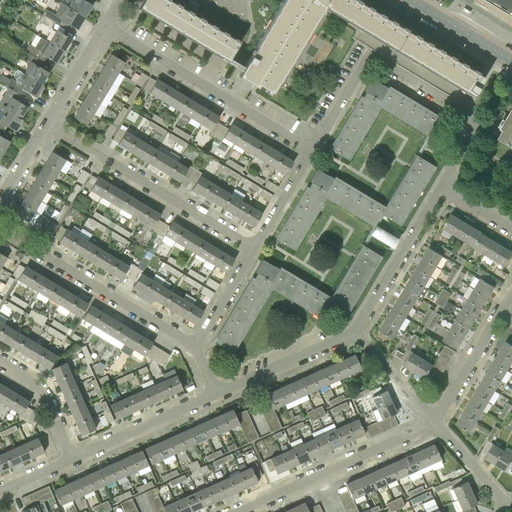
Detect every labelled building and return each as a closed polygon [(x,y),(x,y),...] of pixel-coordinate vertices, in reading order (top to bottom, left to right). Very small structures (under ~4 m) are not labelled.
[(68,7),(85,17),(92,5),(83,0),(72,0),(68,7)] [(240,43),(217,29),(169,0),(144,0),(139,9),(140,9),(141,7),(230,60),(240,43)] [(280,85),(311,33),(327,7),(474,95),(485,78),(355,0),(281,0),(254,46),(256,47),(239,76),(257,87),(259,85),(273,93),(278,84),(280,85)] [(511,0),(494,0),(500,3),(511,10),(511,0)] [(85,17),(68,7),(67,6),(59,18),(78,29),(85,17)] [(55,22),(57,17),(46,10),(43,14),(55,22)] [(50,28),(55,22),(43,14),(39,21),(50,28)] [(50,42),(64,51),(65,49),(66,50),(70,45),(69,44),(72,39),(57,30),(50,42)] [(44,62),(47,57),(57,63),(60,58),(62,58),(65,53),(64,53),(64,51),(50,42),(42,38),(35,48),(29,44),(25,51),(26,52),(40,60),(44,62)] [(23,74),(42,84),(49,72),(37,65),(40,60),(26,52),(21,60),(29,64),(23,74)] [(105,65),(118,73),(125,63),(111,54),(105,65)] [(112,83),(118,73),(105,65),(99,75),(112,83)] [(6,86),(8,87),(20,95),(23,89),(36,97),(44,85),(42,84),(23,74),(16,70),(11,78),(9,81),(7,85),(6,86)] [(135,83),(141,87),(148,76),(141,73),(135,83)] [(92,86),(106,94),(112,83),(99,75),(92,86)] [(149,93),(159,99),(168,86),(157,79),(156,82),(150,78),(143,89),(149,93)] [(340,136),(332,150),(349,160),(357,147),(365,134),(373,121),(376,116),(381,108),(392,115),(404,122),(416,129),(428,136),(438,119),(426,112),(415,105),(403,97),(391,90),(388,88),(382,84),(382,85),(371,78),(364,91),(366,92),(363,97),(355,110),(347,123),(340,136)] [(86,96),(100,104),(106,94),(92,86),(86,96)] [(159,99),(170,106),(178,92),(168,86),(159,99)] [(0,105),(21,118),(28,107),(21,103),(24,97),(20,95),(8,87),(0,100),(0,105)] [(130,95),(135,97),(140,90),(135,87),(130,95)] [(170,106),(180,112),(188,98),(178,92),(170,106)] [(126,102),(130,105),(135,97),(130,95),(126,102)] [(80,106),(94,114),(100,104),(86,96),(80,106)] [(180,112),(190,118),(199,104),(188,98),(180,112)] [(190,118),(201,124),(209,111),(199,104),(190,118)] [(0,129),(1,130),(4,131),(7,126),(16,131),(23,119),(21,118),(0,105),(0,129)] [(74,117),(87,125),(94,114),(80,106),(74,117)] [(118,114),(123,117),(127,110),(123,107),(118,114)] [(511,110),(510,113),(504,124),(501,129),(503,130),(498,138),(511,146),(511,110)] [(223,138),(228,129),(216,122),(219,117),(209,111),(201,124),(211,130),(209,133),(222,141),(223,138)] [(113,123),(118,126),(123,117),(118,114),(113,123)] [(160,124),(162,119),(154,114),(151,119),(160,124)] [(167,128),(170,124),(162,119),(160,124),(167,128)] [(155,130),(158,126),(150,121),(147,126),(155,130)] [(104,135),(110,139),(116,128),(110,124),(104,135)] [(223,138),(234,144),(242,131),(231,124),(228,129),(223,138)] [(163,135),(165,131),(158,126),(155,130),(163,135)] [(180,136),(182,131),(174,127),(172,131),(180,136)] [(118,145),(128,151),(136,137),(126,131),(125,132),(119,128),(112,140),(118,143),(118,145)] [(0,152),(2,153),(9,142),(0,136),(0,132),(1,130),(0,129),(0,152)] [(187,141),(190,136),(182,131),(180,136),(187,141)] [(234,144),(244,150),(252,137),(242,131),(234,144)] [(168,138),(175,143),(178,138),(170,134),(168,138)] [(128,151),(138,157),(147,143),(136,137),(128,151)] [(244,150),(254,157),(262,143),(252,137),(244,150)] [(183,147),(186,143),(178,138),(175,143),(183,147)] [(138,157),(149,164),(157,150),(147,143),(138,157)] [(254,157),(265,163),(273,149),(262,143),(254,157)] [(265,163),(275,169),(283,156),(273,149),(265,163)] [(149,164),(159,170),(167,156),(157,150),(149,164)] [(46,162),(59,171),(66,160),(52,152),(46,162)] [(159,170),(170,176),(178,162),(167,156),(159,170)] [(275,169),(285,175),(294,162),(283,156),(275,169)] [(408,214),(415,203),(422,191),(429,179),(436,167),(418,157),(411,169),(404,180),(397,192),(390,204),(383,216),(388,219),(401,226),(408,214)] [(233,168),(236,164),(228,159),(226,163),(233,168)] [(53,181),(59,171),(46,162),(40,173),(53,181)] [(189,181),(195,170),(189,166),(188,168),(178,162),(170,176),(180,182),(183,177),(189,181)] [(241,173),(243,168),(236,164),(233,168),(241,173)] [(230,175),(232,171),(224,166),(222,170),(230,175)] [(375,223),(376,223),(381,214),(384,209),(372,202),(360,195),(348,188),(337,181),(317,169),(309,181),(312,183),(309,188),(301,201),(293,214),(285,227),(277,240),(295,251),(303,238),(310,225),(318,212),(326,199),(338,206),(350,213),(361,220),(373,227),(375,223)] [(76,181),(82,185),(89,173),(83,170),(76,181)] [(192,190),(202,196),(210,182),(200,176),(202,173),(195,170),(189,181),(195,185),(192,190)] [(237,179),(239,175),(232,171),(230,175),(237,179)] [(254,180),(256,176),(249,172),(246,176),(254,180)] [(34,183),(47,191),(53,181),(40,173),(34,183)] [(90,190),(100,197),(109,183),(98,177),(97,179),(91,175),(84,186),(90,190)] [(261,185),(264,181),(256,176),(254,180),(261,185)] [(250,187),(252,183),(245,178),(242,183),(250,187)] [(264,187),(275,193),(278,187),(268,181),(264,187)] [(202,196),(213,202),(221,188),(210,182),(202,196)] [(27,193),(41,202),(47,191),(34,183),(27,193)] [(100,197),(111,203),(119,189),(109,183),(100,197)] [(257,192),(260,188),(252,183),(250,187),(257,192)] [(71,192),(76,195),(81,187),(76,184),(71,192)] [(213,202),(223,208),(231,195),(221,188),(213,202)] [(119,213),(121,209),(129,196),(119,189),(111,203),(108,207),(119,213)] [(259,195),(269,201),(273,196),(263,189),(259,195)] [(67,200),(72,203),(76,195),(71,192),(67,200)] [(21,204),(35,211),(41,202),(27,193),(21,204)] [(223,208),(233,215),(242,201),(231,195),(223,208)] [(121,209),(132,215),(140,202),(129,196),(121,209)] [(233,215),(244,221),(252,207),(242,201),(233,215)] [(132,215),(142,222),(150,208),(140,202),(132,215)] [(35,211),(21,204),(15,214),(28,222),(35,211)] [(59,213),(64,216),(68,207),(64,205),(59,213)] [(244,221),(254,227),(262,214),(252,207),(244,221)] [(150,230),(157,234),(163,223),(157,219),(160,214),(150,208),(142,222),(152,228),(150,230)] [(100,221),(103,216),(95,212),(92,216),(100,221)] [(54,220),(59,223),(64,216),(59,213),(54,220)] [(443,228),(454,235),(462,220),(451,214),(443,228)] [(108,226),(111,221),(103,216),(100,221),(108,226)] [(96,228),(99,223),(91,219),(88,223),(96,228)] [(454,235),(464,241),(472,227),(462,220),(454,235)] [(45,232),(51,236),(58,225),(51,222),(45,232)] [(169,227),(163,223),(157,234),(152,241),(158,245),(163,238),(164,235),(175,241),(183,228),(172,222),(169,227)] [(104,232),(107,228),(99,223),(96,228),(104,232)] [(121,233),(123,229),(116,224),(113,229),(121,233)] [(59,242),(69,248),(77,235),(80,230),(73,226),(71,231),(67,229),(66,230),(60,226),(54,238),(60,241),(59,242)] [(371,235),(376,238),(390,246),(395,238),(390,235),(376,227),(376,228),(371,235)] [(474,247),(482,234),(483,233),(472,227),(464,241),(474,247)] [(175,241),(185,248),(193,234),(183,228),(175,241)] [(128,238),(131,233),(123,229),(121,233),(128,238)] [(109,236),(116,240),(119,235),(111,231),(109,236)] [(185,248),(195,254),(204,240),(193,234),(185,248)] [(474,248),(484,254),(493,240),(482,234),(474,247),(474,248)] [(69,248),(80,255),(88,241),(77,235),(69,248)] [(125,245),(127,240),(119,235),(116,240),(125,245)] [(195,254),(206,260),(214,247),(204,240),(195,254)] [(484,254),(494,260),(503,246),(493,240),(484,254)] [(80,255),(90,261),(98,248),(88,241),(80,255)] [(436,248),(443,252),(445,248),(438,244),(436,248)] [(329,305),(330,305),(347,315),(354,304),(361,292),(368,280),(375,268),(376,267),(382,257),(365,246),(358,258),(351,270),(343,281),(336,293),(329,305)] [(511,251),(503,246),(494,260),(505,267),(511,254),(511,251)] [(206,260),(216,266),(224,253),(214,247),(206,260)] [(423,258),(437,266),(443,256),(429,247),(423,258)] [(90,261),(100,267),(109,254),(98,248),(90,261)] [(443,252),(450,257),(452,252),(445,248),(443,252)] [(216,266),(227,273),(235,259),(224,253),(216,266)] [(100,267),(111,273),(119,260),(109,254),(100,267)] [(138,267),(152,275),(159,264),(144,256),(138,267)] [(174,266),(177,261),(169,256),(166,261),(174,266)] [(456,261),(463,265),(466,260),(459,256),(456,261)] [(431,277),(437,266),(423,258),(417,268),(431,277)] [(264,302),(272,289),(284,296),(296,303),(307,310),(319,317),(330,300),(318,293),(306,285),(294,278),(282,271),(262,259),(255,272),(257,273),(254,278),(247,291),(239,304),(231,317),(224,329),(216,342),(234,353),(241,340),(249,327),(257,314),(264,302)] [(124,275),(130,278),(137,268),(130,263),(129,266),(119,260),(111,273),(121,280),(124,275)] [(463,265),(470,269),(473,265),(466,260),(463,265)] [(174,266),(182,270),(185,266),(177,261),(174,266)] [(170,272),(173,268),(165,263),(162,268),(170,272)] [(12,275),(18,278),(25,268),(19,264),(12,275)] [(36,272),(26,266),(25,268),(18,278),(18,280),(28,286),(36,272)] [(450,274),(454,277),(459,270),(454,267),(450,274)] [(143,293),(152,280),(142,274),(144,271),(137,268),(130,278),(136,282),(133,287),(143,293)] [(170,272),(178,277),(180,273),(173,268),(170,272)] [(425,287),(431,277),(417,268),(410,279),(425,287)] [(477,273),(484,277),(486,273),(479,268),(477,273)] [(195,278),(197,274),(190,269),(187,273),(195,278)] [(28,286),(38,292),(47,279),(36,272),(28,286)] [(457,279),(461,281),(465,274),(461,272),(457,279)] [(484,277),(491,281),(494,277),(486,273),(484,277)] [(203,283),(205,278),(197,274),(195,278),(203,283)] [(446,281),(450,284),(454,277),(450,274),(446,281)] [(190,285),(193,280),(186,276),(183,280),(190,285)] [(6,284),(10,287),(14,280),(10,277),(6,284)] [(216,291),(219,284),(209,278),(205,284),(216,291)] [(474,289),(489,297),(495,287),(480,278),(474,289)] [(46,304),(49,298),(57,285),(47,279),(38,292),(35,297),(46,304)] [(418,297),(425,287),(410,279),(404,289),(418,297)] [(453,286),(457,288),(461,281),(457,279),(453,286)] [(143,293),(154,299),(162,286),(152,280),(143,293)] [(199,290),(201,285),(193,280),(190,285),(199,290)] [(1,293),(5,295),(10,287),(6,284),(1,293)] [(49,298),(59,305),(67,291),(57,285),(49,298)] [(154,299),(164,306),(172,292),(162,286),(154,299)] [(489,297),(474,289),(470,286),(464,297),(468,299),(482,308),(489,297)] [(210,299),(214,293),(203,287),(200,293),(210,299)] [(412,308),(418,297),(404,289),(398,299),(412,308)] [(439,296),(443,298),(447,292),(443,289),(439,296)] [(59,305),(70,311),(78,297),(67,291),(59,305)] [(164,306),(174,312),(183,299),(172,292),(164,306)] [(451,294),(447,292),(443,298),(447,301),(451,294)] [(174,312),(185,318),(193,305),(196,300),(185,294),(183,299),(174,312)] [(17,304),(20,300),(12,295),(10,299),(17,304)] [(435,303),(439,305),(443,298),(439,296),(435,303)] [(78,297),(70,311),(80,317),(88,303),(78,297)] [(443,298),(439,305),(443,308),(447,301),(443,298)] [(406,318),(412,308),(398,299),(392,310),(406,318)] [(462,310),(476,318),(482,308),(468,299),(462,310)] [(25,309),(28,304),(20,300),(17,304),(25,309)] [(13,311),(16,307),(8,302),(5,306),(13,311)] [(83,319),(93,325),(101,312),(91,305),(83,319)] [(185,318),(195,324),(203,311),(193,305),(185,318)] [(21,316),(24,311),(16,307),(13,311),(21,316)] [(30,311),(29,313),(38,317),(40,313),(32,308),(30,311)] [(425,316),(430,318),(434,311),(429,309),(425,316)] [(385,320),(400,329),(406,318),(392,310),(385,320)] [(455,320),(470,329),(476,318),(462,310),(455,320)] [(93,325),(103,331),(111,318),(101,312),(93,325)] [(35,322),(38,317),(29,313),(27,317),(35,322)] [(40,313),(38,317),(45,322),(46,320),(48,318),(40,313)] [(432,320),(436,322),(440,315),(436,313),(432,320)] [(421,323),(425,325),(430,318),(425,316),(421,323)] [(42,326),(45,322),(38,317),(35,322),(42,326)] [(103,331),(114,337),(122,324),(111,318),(103,331)] [(59,329),(61,324),(53,320),(51,324),(59,329)] [(400,329),(385,320),(379,330),(393,339),(400,329)] [(428,327),(432,329),(436,322),(432,320),(428,327)] [(449,330),(464,339),(470,329),(455,320),(449,330)] [(0,332),(0,339),(7,344),(15,331),(5,324),(0,332)] [(61,324),(59,329),(66,333),(69,329),(61,324)] [(114,337),(124,344),(132,330),(122,324),(114,337)] [(55,336),(57,331),(49,327),(47,331),(55,336)] [(124,344),(134,350),(142,337),(132,330),(124,344)] [(443,341),(457,349),(464,339),(449,330),(443,341)] [(7,344),(17,350),(26,337),(15,331),(7,344)] [(62,340),(65,336),(57,331),(55,336),(62,340)] [(79,343),(81,338),(73,333),(71,338),(79,343)] [(410,341),(414,344),(418,337),(414,334),(410,341)] [(17,350),(28,357),(36,343),(26,337),(17,350)] [(142,337),(134,350),(145,356),(152,344),(153,343),(142,337)] [(407,349),(410,351),(414,344),(410,341),(406,348),(407,349)] [(500,352),(511,359),(511,344),(506,341),(500,352)] [(28,357),(38,363),(46,349),(36,343),(28,357)] [(145,356),(151,359),(158,348),(152,344),(145,356)] [(85,357),(90,355),(86,345),(81,348),(85,357)] [(442,351),(452,357),(456,352),(446,346),(442,351)] [(151,359),(157,363),(164,352),(158,348),(151,359)] [(49,369),(49,368),(57,356),(46,349),(38,363),(49,369)] [(423,359),(410,351),(407,349),(404,354),(401,359),(406,363),(404,367),(415,373),(423,359)] [(401,359),(404,354),(398,351),(395,356),(401,359)] [(449,362),(452,357),(442,351),(439,356),(449,362)] [(157,363),(163,366),(170,355),(164,352),(157,363)] [(493,362),(507,370),(511,362),(511,359),(500,352),(493,362)] [(363,374),(362,369),(355,354),(344,359),(351,374),(353,379),(363,374)] [(446,368),(449,362),(439,356),(436,362),(446,368)] [(339,379),(351,374),(344,359),(333,364),(339,379)] [(423,359),(415,373),(425,379),(430,372),(434,365),(423,359)] [(443,373),(446,368),(436,362),(434,365),(433,367),(443,373)] [(487,372),(501,381),(507,370),(493,362),(487,372)] [(56,380),(70,374),(65,363),(51,369),(56,380)] [(96,374),(101,371),(97,363),(92,365),(96,374)] [(328,384),(339,379),(333,364),(322,369),(328,384)] [(140,375),(148,371),(146,366),(137,370),(140,375)] [(440,378),(443,373),(433,367),(430,372),(440,378)] [(317,389),(328,384),(322,369),(311,374),(317,389)] [(481,383),(495,391),(501,381),(487,372),(481,383)] [(126,381),(134,377),(132,373),(124,376),(126,381)] [(61,391),(75,385),(70,374),(56,380),(61,391)] [(306,394),(317,389),(311,374),(300,379),(306,394)] [(101,384),(109,380),(107,375),(98,379),(101,384)] [(165,380),(172,394),(183,389),(177,375),(165,380)] [(118,385),(126,381),(124,376),(116,380),(118,385)] [(94,389),(99,387),(95,379),(90,381),(94,389)] [(295,399),(306,394),(300,379),(289,384),(295,399)] [(161,399),(172,394),(165,380),(154,385),(161,399)] [(104,391),(112,387),(110,382),(102,386),(104,391)] [(0,401),(0,402),(8,389),(0,383),(0,401)] [(475,393),(489,401),(495,391),(481,383),(475,393)] [(284,404),(295,399),(289,384),(277,389),(284,404)] [(66,402),(80,396),(75,385),(61,391),(66,402)] [(150,404),(161,399),(154,385),(143,390),(150,404)] [(98,398),(103,396),(99,387),(94,389),(98,398)] [(369,392),(370,394),(371,398),(376,409),(392,402),(387,391),(382,393),(380,387),(370,391),(369,392)] [(0,402),(11,408),(19,395),(8,389),(0,402)] [(273,409),(284,404),(277,389),(266,394),(269,400),(272,405),(273,409)] [(360,393),(362,397),(370,394),(369,392),(370,391),(368,389),(363,391),(360,393)] [(139,409),(150,404),(143,390),(132,395),(139,409)] [(359,393),(353,396),(352,396),(354,401),(362,397),(360,393),(359,393)] [(469,403),(483,412),(489,401),(475,393),(469,403)] [(21,414),(26,406),(29,401),(19,395),(11,408),(21,414)] [(128,414),(139,409),(132,395),(121,400),(128,414)] [(338,403),(345,400),(343,395),(335,398),(338,403)] [(71,413),(85,407),(80,396),(66,402),(71,413)] [(330,406),(338,403),(335,398),(328,401),(330,406)] [(117,419),(128,414),(121,400),(110,405),(117,419)] [(261,410),(272,405),(269,400),(258,405),(261,410)] [(104,411),(109,409),(105,401),(100,403),(104,411)] [(341,410),(348,407),(346,402),(339,405),(341,410)] [(388,417),(393,415),(397,413),(392,402),(376,409),(372,410),(378,422),(382,420),(388,417)] [(462,414),(476,422),(483,412),(469,403),(462,414)] [(503,410),(507,413),(511,405),(507,403),(503,410)] [(263,416),(274,411),(273,409),(272,405),(261,410),(263,416)] [(333,414),(341,410),(339,405),(331,409),(333,414)] [(19,417),(26,421),(33,410),(26,406),(21,414),(19,417)] [(76,424),(90,418),(85,407),(71,413),(76,424)] [(107,423),(114,420),(109,409),(104,411),(102,412),(107,423)] [(238,421),(235,415),(233,409),(222,414),(228,429),(239,424),(238,421)] [(26,421),(32,425),(39,414),(33,410),(26,421)] [(238,421),(249,416),(246,410),(235,415),(238,421)] [(318,419),(326,415),(324,410),(316,414),(318,419)] [(499,417),(503,420),(507,413),(503,410),(499,417)] [(266,422),(277,417),(274,411),(263,416),(266,422)] [(293,423),(301,419),(299,415),(294,417),(291,411),(288,412),(293,423)] [(217,434),(228,429),(222,414),(211,419),(217,434)] [(456,424),(470,433),(476,422),(462,414),(456,424)] [(393,428),(398,426),(393,415),(388,417),(393,428)] [(240,426),(251,421),(249,416),(238,421),(239,424),(240,426)] [(268,427),(279,422),(277,417),(266,422),(268,427)] [(387,431),(393,428),(388,417),(382,420),(387,431)] [(81,435),(95,429),(90,418),(76,424),(81,435)] [(206,439),(217,434),(211,419),(200,424),(206,439)] [(347,424),(354,439),(365,434),(358,419),(347,424)] [(381,433),(387,431),(382,420),(378,422),(376,422),(381,433)] [(243,432),(254,427),(251,421),(240,426),(243,432)] [(268,427),(271,433),(282,428),(279,422),(268,427)] [(297,430),(305,426),(302,422),(295,425),(297,430)] [(376,436),(381,433),(376,422),(371,425),(376,436)] [(195,444),(206,439),(200,424),(189,429),(195,444)] [(343,444),(354,439),(347,424),(336,429),(343,444)] [(9,434),(17,430),(15,425),(7,429),(9,434)] [(289,433),(297,430),(295,425),(287,429),(289,433)] [(370,438),(376,436),(371,425),(365,427),(370,438)] [(499,429),(495,426),(491,433),(495,436),(499,429)] [(245,437),(256,433),(254,427),(243,432),(245,437)] [(0,435),(1,438),(9,434),(7,429),(0,432),(0,435)] [(184,449),(195,444),(189,429),(178,434),(184,449)] [(332,449),(343,444),(336,429),(325,434),(332,449)] [(275,440),(283,436),(281,432),(273,435),(275,440)] [(248,443),(259,438),(256,433),(245,437),(248,443)] [(495,436),(491,433),(486,440),(488,441),(491,443),(495,436)] [(173,454),(184,449),(178,434),(167,439),(173,454)] [(321,454),(332,449),(325,434),(314,439),(321,454)] [(27,443),(33,457),(44,452),(38,438),(27,443)] [(162,459),(173,454),(167,439),(155,444),(162,459)] [(310,459),(321,454),(314,439),(303,444),(310,459)] [(504,450),(491,443),(488,441),(482,451),(487,454),(485,458),(495,465),(504,450)] [(22,462),(33,457),(27,443),(16,448),(22,462)] [(229,451),(237,448),(235,443),(227,447),(229,451)] [(151,464),(162,459),(155,444),(144,449),(151,464)] [(299,464),(310,459),(303,444),(292,449),(299,464)] [(430,464),(441,459),(434,444),(423,449),(430,464)] [(11,467),(22,462),(16,448),(5,453),(11,467)] [(288,469),(299,464),(292,449),(281,454),(288,469)] [(419,469),(430,464),(423,449),(412,454),(419,469)] [(138,470),(149,465),(142,450),(131,455),(138,470)] [(215,458),(222,454),(220,450),(213,453),(215,458)] [(511,455),(504,450),(495,465),(506,471),(511,463),(511,460),(511,455)] [(0,471),(0,472),(11,467),(5,453),(0,454),(0,471)] [(207,461),(215,458),(213,453),(205,457),(207,461)] [(277,474),(288,469),(281,454),(265,461),(270,472),(275,470),(277,474)] [(408,474),(419,469),(412,454),(401,459),(408,474)] [(127,475),(138,470),(131,455),(120,460),(127,475)] [(221,458),(223,463),(230,459),(228,455),(221,458)] [(215,466),(223,463),(221,458),(213,462),(215,466)] [(397,479),(408,474),(401,459),(390,464),(397,479)] [(116,480),(127,475),(120,460),(109,465),(116,480)] [(256,478),(262,475),(257,464),(251,467),(240,472),(247,487),(258,482),(256,478)] [(386,484),(397,479),(390,464),(379,469),(386,484)] [(105,485),(116,480),(109,465),(98,470),(105,485)] [(202,475),(209,472),(206,465),(200,468),(199,468),(201,473),(202,475)] [(193,476),(201,473),(199,468),(200,468),(200,466),(195,468),(191,470),(193,476)] [(375,489),(386,484),(379,469),(368,474),(375,489)] [(93,490),(105,485),(98,470),(87,475),(93,490)] [(236,492),(247,487),(240,472),(229,477),(236,492)] [(163,481),(172,477),(169,473),(161,476),(163,481)] [(364,494),(375,489),(368,474),(357,479),(364,494)] [(82,495),(93,490),(87,475),(76,480),(82,495)] [(179,483),(186,479),(184,475),(177,478),(179,483)] [(225,497),(236,492),(229,477),(218,482),(225,497)] [(171,486),(179,483),(177,478),(169,482),(171,486)] [(457,500),(472,493),(467,481),(463,483),(460,478),(450,482),(451,486),(457,500)] [(353,499),(364,494),(357,479),(346,484),(349,491),(353,499)] [(72,500),(82,495),(76,480),(65,485),(73,504),(74,504),(72,500)] [(144,484),(146,489),(154,486),(151,481),(144,484)] [(451,486),(450,482),(449,481),(441,484),(443,489),(451,486)] [(214,502),(225,497),(218,482),(207,487),(214,502)] [(138,492),(146,489),(144,484),(136,488),(138,492)] [(443,489),(441,484),(434,488),(436,492),(443,489)] [(64,508),(73,504),(65,485),(54,490),(60,505),(62,504),(64,508)] [(48,499),(50,498),(53,497),(54,496),(49,486),(43,488),(48,499)] [(416,494),(424,490),(422,486),(414,489),(416,494)] [(203,507),(214,502),(207,487),(196,492),(203,507)] [(42,502),(48,499),(43,488),(38,491),(42,502)] [(146,499),(157,494),(155,488),(143,493),(146,499)] [(409,497),(416,494),(414,489),(407,492),(409,497)] [(37,504),(42,502),(38,491),(32,493),(37,504)] [(122,494),(124,499),(132,495),(129,491),(122,494)] [(341,501),(351,496),(349,491),(338,496),(341,501)] [(192,511),(203,507),(196,492),(185,497),(192,511)] [(31,507),(37,504),(32,493),(26,496),(31,507)] [(468,508),(473,506),(477,504),(472,493),(457,500),(462,511),(468,508)] [(116,502),(124,499),(122,494),(114,498),(116,502)] [(149,504),(160,499),(157,494),(146,499),(149,504)] [(26,509),(31,507),(26,496),(21,498),(26,509)] [(343,507),(354,502),(351,496),(341,501),(343,507)] [(422,503),(421,501),(419,496),(410,500),(412,505),(418,502),(418,504),(422,503)] [(178,511),(191,511),(192,511),(185,497),(174,502),(178,511)] [(395,505),(403,502),(401,497),(393,501),(395,505)] [(123,509),(134,504),(132,498),(121,503),(123,509)] [(424,502),(426,510),(438,507),(435,498),(424,502)] [(151,510),(162,505),(160,499),(149,504),(151,510)] [(108,501),(100,504),(102,509),(110,505),(108,501)] [(178,511),(174,502),(163,507),(165,510),(165,511),(178,511)] [(345,511),(346,511),(356,507),(354,502),(343,507),(345,511)] [(309,511),(308,509),(305,503),(294,508),(295,511),(309,511)]
